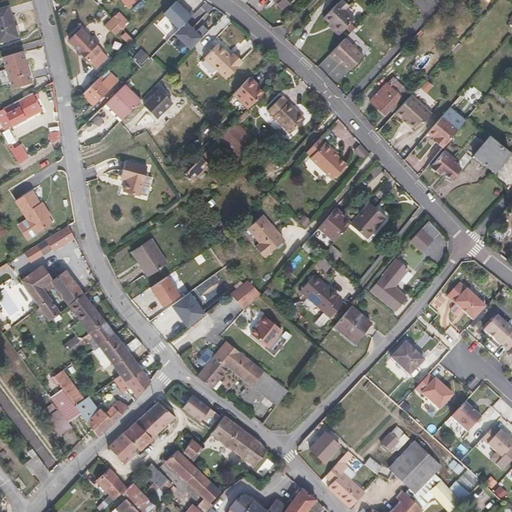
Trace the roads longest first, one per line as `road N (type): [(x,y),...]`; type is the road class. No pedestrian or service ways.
road 1 (residential): [(42,0),(87,223),(117,295),(176,367)]
road 2 (residential): [(221,0),(327,92),(467,244)]
road 3 (residential): [(280,449),(414,314),(467,244)]
road 4 (residential): [(176,367),(35,511)]
road 5 (residential): [(176,367),(280,449)]
